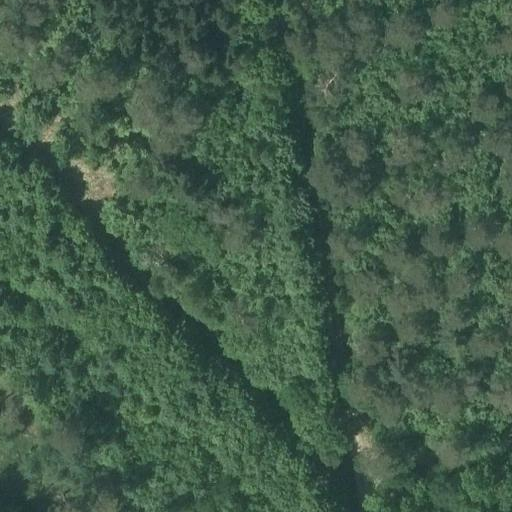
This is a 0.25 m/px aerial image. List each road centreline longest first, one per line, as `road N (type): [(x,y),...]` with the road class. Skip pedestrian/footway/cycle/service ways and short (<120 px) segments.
road 1 (track): [(347,454),(283,0)]
road 2 (track): [(511,442),(350,466)]
